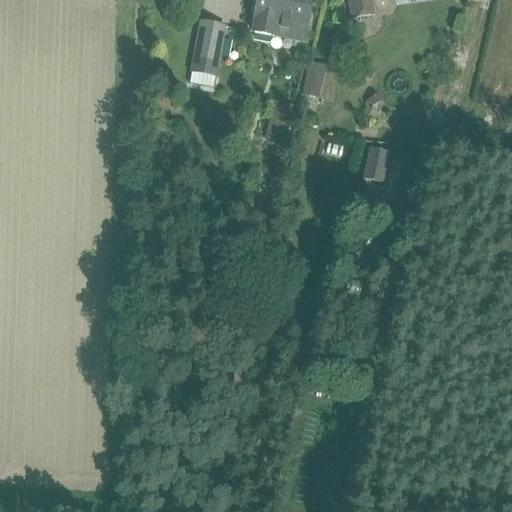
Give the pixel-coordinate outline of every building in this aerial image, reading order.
[(314,0),(257,0),(253,20),(256,21),(253,35),(273,39),(306,44),(314,0)] [(348,0),(351,20),(375,16),(373,0),(348,0)] [(218,66),(221,48),(225,29),(201,24),(197,44),(191,75),(215,80),(218,66)] [(309,63),(301,97),(323,103),(332,69),(309,63)] [(264,141),(283,146),(290,122),(271,117),(264,141)] [(340,159),(342,150),(328,146),(326,155),(340,159)] [(387,155),(365,150),(358,183),(379,188),(387,155)] [(404,169),(424,172),(427,157),(407,153),(404,169)] [(412,238),(428,181),(405,175),(392,222),(398,224),(396,233),(412,238)] [(337,292),(357,297),(361,282),(341,276),(337,292)] [(333,311),(356,318),(360,304),(338,296),(333,311)] [(295,333),(285,371),(307,376),(316,338),(295,333)]
